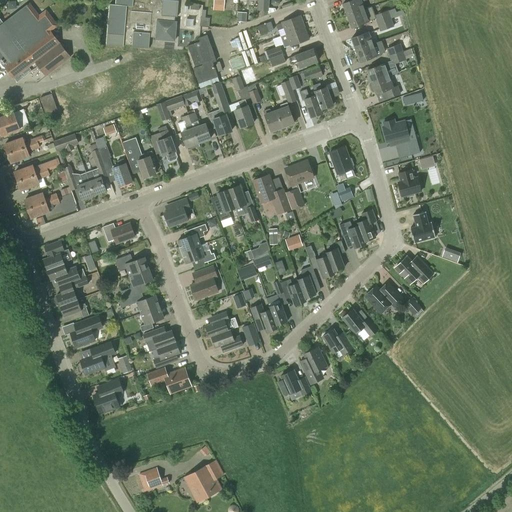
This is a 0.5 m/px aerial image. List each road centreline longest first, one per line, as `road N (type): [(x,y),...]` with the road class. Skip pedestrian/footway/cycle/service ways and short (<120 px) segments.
road 1 (residential): [(351,122),(366,134),(391,239),(268,362),(226,371),(209,369),(198,356),(138,202)]
road 2 (unclassified): [(129,511),(76,402),(20,243)]
road 3 (residential): [(351,122),(138,202)]
road 4 (residential): [(313,0),(354,111),(351,122)]
road 5 (residential): [(138,202),(20,243)]
